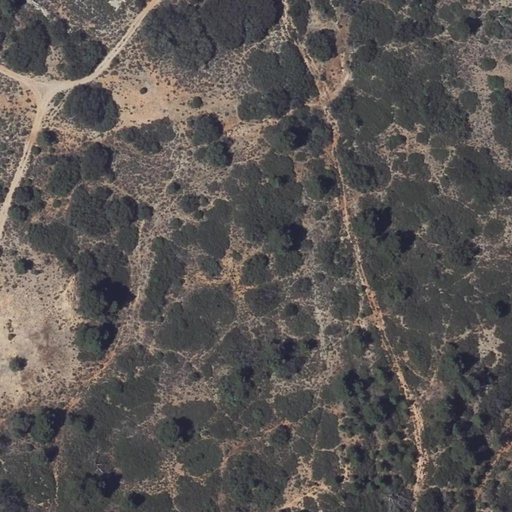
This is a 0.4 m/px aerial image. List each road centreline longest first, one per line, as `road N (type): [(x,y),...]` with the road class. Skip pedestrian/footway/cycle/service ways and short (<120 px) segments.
road 1 (track): [(157,0),(98,70),(78,82),(53,85),(0,63)]
road 2 (track): [(0,233),(53,85)]
